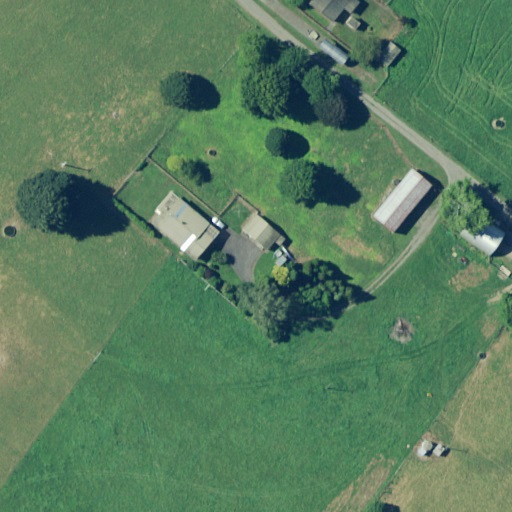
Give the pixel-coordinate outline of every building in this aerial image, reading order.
[(320,0),(314,10),(332,23),(342,8),(349,13),(357,2),(354,0),(320,0)] [(400,51),(390,43),(376,58),(386,67),(400,51)] [(429,185),(409,170),(373,217),(393,233),(429,185)] [(195,213),(171,193),(147,222),(194,261),(220,230),(197,211),(195,213)] [(504,232),(475,214),(462,236),(490,253),(504,232)] [(279,236),(256,215),(242,230),(266,251),(279,236)]
